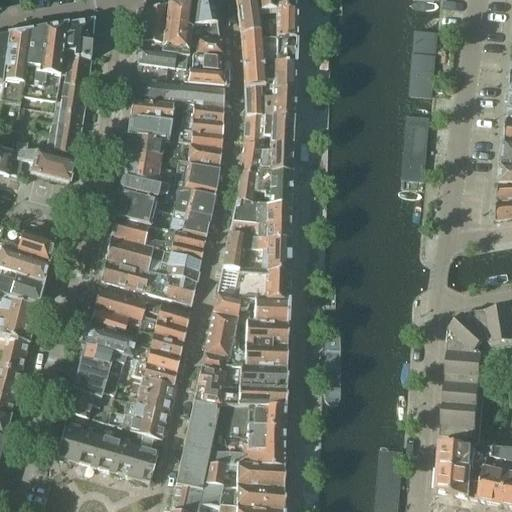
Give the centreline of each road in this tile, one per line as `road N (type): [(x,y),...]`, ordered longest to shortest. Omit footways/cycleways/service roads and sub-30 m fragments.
road 1 (residential): [(15,511),(75,282),(121,2)]
road 2 (residential): [(154,511),(226,179),(234,97),(221,0)]
road 3 (residential): [(309,0),(299,511)]
road 4 (residential): [(444,244),(477,0)]
road 5 (residential): [(416,507),(435,302)]
road 6 (residential): [(0,26),(121,2)]
